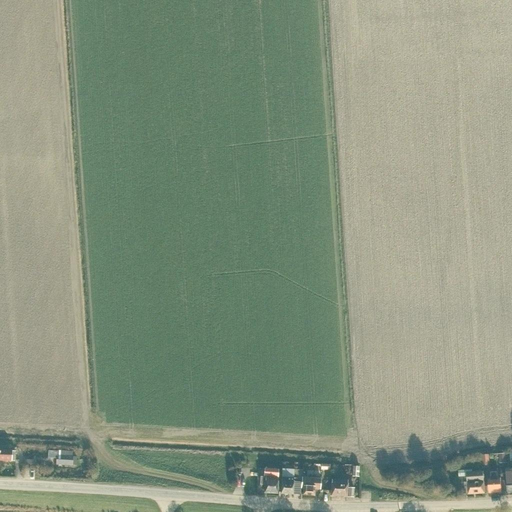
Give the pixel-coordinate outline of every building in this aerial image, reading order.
[(0,460),(11,461),(12,451),(0,450),(0,460)] [(72,451),(56,451),(55,465),(72,466),(72,456),(72,451)] [(276,494),(278,470),(264,469),(263,477),(260,477),(259,485),(264,485),(264,493),(276,494)] [(282,470),(280,494),(292,495),(293,482),(293,479),(294,469),(282,469),(282,470)] [(498,479),(498,474),(498,469),(490,469),(490,479),(488,479),(488,493),(501,492),(500,479),(498,479)] [(468,495),(484,493),(483,472),(466,473),(468,495)] [(313,496),(314,490),(320,490),(320,479),(301,478),(301,489),(303,489),(302,495),(313,496)] [(346,488),(347,481),(331,480),(330,497),(346,497),(352,498),(353,489),(346,488)] [(293,482),(292,495),(299,495),(300,483),(293,482)]
